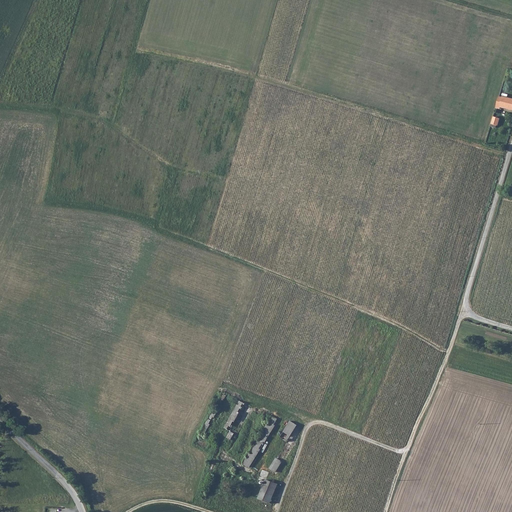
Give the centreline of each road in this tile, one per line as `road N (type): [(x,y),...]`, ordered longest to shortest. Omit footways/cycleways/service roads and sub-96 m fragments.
road 1 (track): [(509,153),(257,76),(137,50)]
road 2 (track): [(385,511),(468,309)]
road 3 (unclassified): [(511,145),(465,299),(479,318),(511,328)]
road 4 (track): [(257,408),(405,453)]
road 5 (unclassified): [(0,422),(82,511)]
